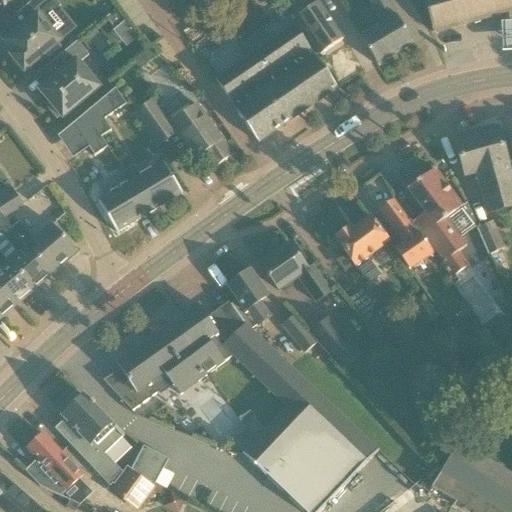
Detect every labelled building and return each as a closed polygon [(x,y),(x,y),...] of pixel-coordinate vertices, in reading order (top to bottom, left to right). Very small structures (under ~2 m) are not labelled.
[(0,0),(0,13),(16,0),(0,0)] [(9,57),(23,74),(45,56),(47,58),(59,48),(57,46),(60,43),(50,31),(56,26),(48,17),(60,7),(54,0),(33,0),(19,12),(28,23),(3,44),(12,55),(9,57)] [(294,20),(320,57),(344,40),(318,3),(317,4),(314,0),(309,0),(291,13),(295,20),(294,20)] [(367,0),(382,23),(359,37),(376,66),(412,45),(386,0),(367,0)] [(511,0),(423,0),(433,34),(511,11),(511,0)] [(115,10),(105,19),(114,31),(125,22),(115,10)] [(499,51),(511,50),(511,21),(498,22),(499,51)] [(215,81),(230,102),(231,102),(237,110),(235,111),(257,144),(337,89),(294,27),(215,81)] [(44,70),(53,80),(39,92),(62,120),(99,89),(78,65),(88,57),(76,43),(44,70)] [(113,90),(73,124),(94,156),(106,148),(100,139),(111,131),(103,120),(124,106),(113,90)] [(176,135),(187,149),(195,161),(204,155),(214,169),(232,157),(196,105),(170,123),(154,100),(132,115),(156,149),(176,135)] [(511,162),(506,164),(497,131),(455,143),(464,176),(476,173),(488,215),(495,213),(497,215),(500,217),(504,216),(507,215),(509,212),(509,209),(511,207),(511,162)] [(133,167),(125,172),(149,214),(181,195),(163,164),(140,177),(133,167)] [(450,279),(448,280),(453,287),(459,282),(455,277),(469,267),(458,253),(467,247),(447,219),(462,208),(434,171),(407,191),(424,214),(414,222),(444,262),(440,265),(450,279)] [(122,188),(97,202),(116,234),(149,214),(125,172),(116,178),(122,188)] [(0,192),(0,213),(10,228),(50,275),(76,253),(52,225),(34,241),(10,214),(23,206),(10,186),(0,192)] [(404,244),(395,251),(410,272),(434,256),(410,221),(408,223),(392,202),(380,212),(404,244)] [(0,252),(8,262),(33,291),(50,275),(10,228),(0,213),(0,252)] [(336,262),(344,274),(353,267),(355,270),(356,269),(368,286),(380,277),(370,264),(373,262),(371,258),(389,245),(370,219),(352,232),(349,229),(335,240),(346,255),(336,262)] [(477,229),(489,256),(505,249),(493,222),(477,229)] [(259,265),(279,293),(298,280),(315,303),(331,292),(313,267),(308,271),(289,244),(259,265)] [(0,286),(16,305),(33,291),(8,262),(0,269),(0,286)] [(250,271),(227,288),(237,302),(230,306),(231,306),(248,330),(250,332),(257,326),(258,328),(272,318),(261,303),(268,297),(250,271)] [(0,318),(16,305),(0,286),(0,318)] [(349,300),(368,327),(381,317),(362,291),(349,300)] [(142,346),(116,365),(134,392),(121,402),(131,413),(154,397),(160,392),(162,395),(174,387),(180,395),(204,378),(232,358),(282,405),(238,451),(303,511),(318,511),(376,451),(250,332),(248,330),(231,306),(220,314),(218,311),(207,319),(198,307),(191,312),(191,311),(147,343),(142,347),(142,346)] [(430,307),(419,316),(427,326),(438,317),(430,307)] [(281,328),(304,355),(317,344),(294,316),(281,328)] [(371,325),(376,333),(384,328),(379,320),(371,325)] [(309,334),(333,361),(346,349),(332,332),(322,322),(309,334)] [(494,385),(504,397),(511,390),(511,376),(509,372),(494,385)] [(63,416),(62,417),(62,418),(64,420),(79,435),(69,445),(110,488),(121,473),(104,455),(124,436),(115,427),(113,429),(110,426),(111,425),(93,407),(94,405),(92,403),(90,404),(83,397),(81,399),(78,396),(68,406),(70,409),(68,411),(63,416)] [(496,416),(505,425),(511,417),(511,413),(505,406),(496,416)] [(36,461),(24,472),(39,488),(60,498),(62,497),(82,477),(42,435),(26,450),(36,461)] [(453,508),(458,511),(511,511),(511,476),(502,470),(504,467),(495,462),(493,465),(459,444),(431,489),(455,504),(453,508)] [(143,448),(131,470),(154,485),(167,461),(143,448)] [(125,467),(108,491),(136,511),(154,487),(125,467)] [(0,511),(38,511),(1,479),(0,480),(0,511)] [(69,502),(65,509),(71,511),(75,511),(78,507),(69,502)]
